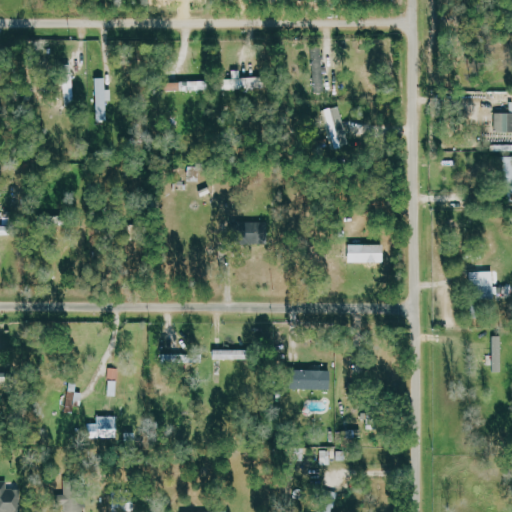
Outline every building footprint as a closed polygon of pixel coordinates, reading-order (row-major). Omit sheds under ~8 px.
[(315,93),(327,92),(325,46),(313,46),(315,93)] [(224,90),(268,88),(267,77),(244,78),(243,71),(235,71),(235,80),(224,81),(224,90)] [(110,121),(110,101),(115,101),(115,90),(109,90),(109,78),(99,78),(100,121),(110,121)] [(211,81),(171,82),(172,92),(211,91),(211,81)] [(499,113),(498,132),(511,132),(511,101),(503,102),(502,113),(499,113)] [(325,112),(337,150),(354,145),(341,106),(325,112)] [(511,156),(502,157),(501,181),(511,180),(511,156)] [(14,225),(0,225),(0,235),(14,235),(14,225)] [(498,299),(498,272),(474,272),(475,299),(498,299)] [(506,372),(505,336),(494,337),(494,373),(506,372)] [(217,360),(255,360),(255,350),(217,351),(217,360)] [(190,363),(204,363),(204,356),(190,355),(190,363)] [(335,371),(301,370),(300,389),(335,390),(335,371)] [(10,372),(0,372),(0,382),(11,382),(10,372)] [(85,393),(79,392),(80,384),(71,383),(69,408),(84,409),(85,393)] [(121,438),(121,417),(100,416),(100,424),(91,424),(90,438),(121,438)] [(85,511),(86,481),(67,480),(66,511),(85,511)] [(0,511),(23,511),(23,489),(7,489),(7,481),(0,481),(0,511)]
